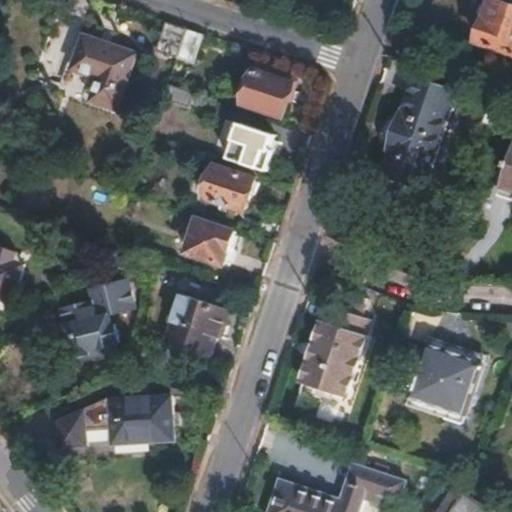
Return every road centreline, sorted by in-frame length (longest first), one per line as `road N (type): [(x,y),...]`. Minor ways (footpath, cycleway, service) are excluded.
road 1 (residential): [(302,235),(208,511)]
road 2 (residential): [(302,235),(389,280),(442,294),(511,298)]
road 3 (residential): [(360,64),(166,0)]
road 4 (residential): [(360,64),(302,235)]
